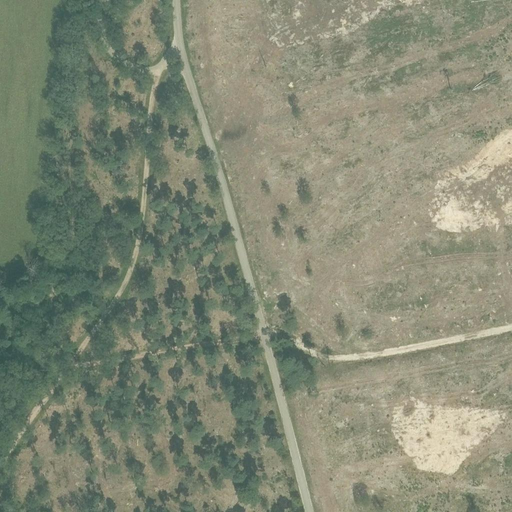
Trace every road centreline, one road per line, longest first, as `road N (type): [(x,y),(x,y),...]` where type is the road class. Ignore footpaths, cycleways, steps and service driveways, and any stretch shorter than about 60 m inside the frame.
road 1 (track): [(158,71),(134,262),(0,468)]
road 2 (unclassified): [(176,0),(178,40),(265,338)]
road 3 (track): [(265,338),(285,336),(343,356),(511,325)]
road 4 (unclassified): [(310,511),(265,338)]
